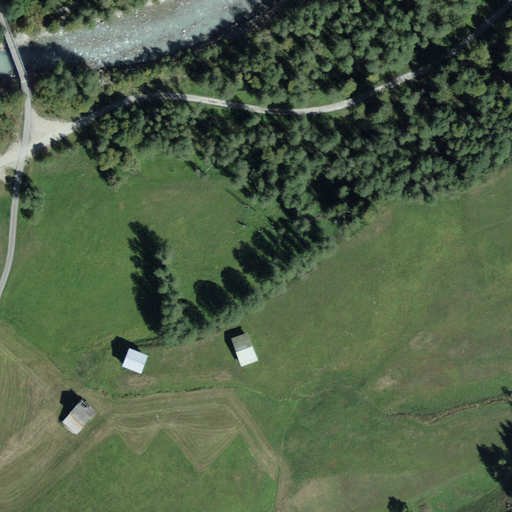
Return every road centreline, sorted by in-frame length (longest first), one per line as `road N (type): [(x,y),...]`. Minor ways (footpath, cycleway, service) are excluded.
road 1 (track): [(511,1),(434,69),(366,97),(291,113),(165,92),(136,97),(0,162)]
road 2 (track): [(0,289),(29,112),(0,13)]
